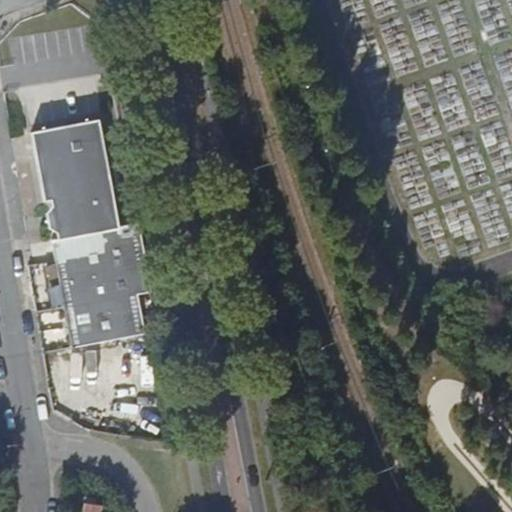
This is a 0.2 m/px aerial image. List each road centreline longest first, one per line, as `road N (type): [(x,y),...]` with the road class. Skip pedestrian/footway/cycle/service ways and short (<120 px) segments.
road 1 (primary): [(245,511),(150,0)]
road 2 (residential): [(0,256),(35,453)]
road 3 (residential): [(146,511),(134,477),(109,458),(35,453)]
